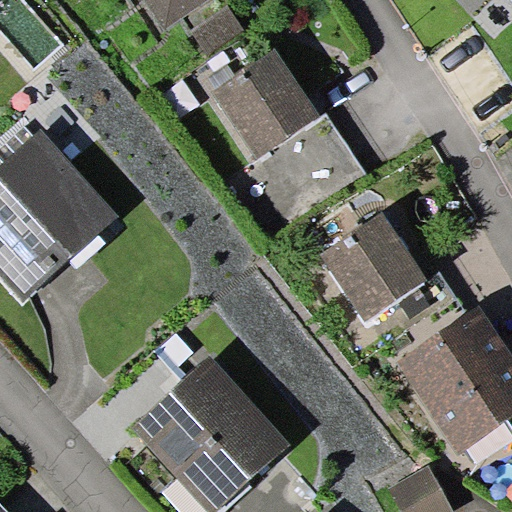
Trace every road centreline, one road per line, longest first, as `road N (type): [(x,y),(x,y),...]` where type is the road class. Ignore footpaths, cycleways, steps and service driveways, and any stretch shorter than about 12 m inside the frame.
road 1 (residential): [(359,0),(511,252)]
road 2 (residential): [(0,374),(124,511)]
